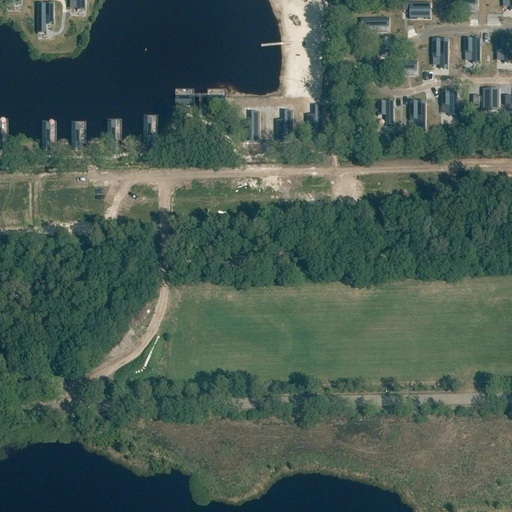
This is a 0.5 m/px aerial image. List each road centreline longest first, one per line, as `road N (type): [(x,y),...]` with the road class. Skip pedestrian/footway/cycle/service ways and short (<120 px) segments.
road 1 (unclassified): [(0,404),(511,395)]
road 2 (unclassified): [(450,166),(96,178)]
